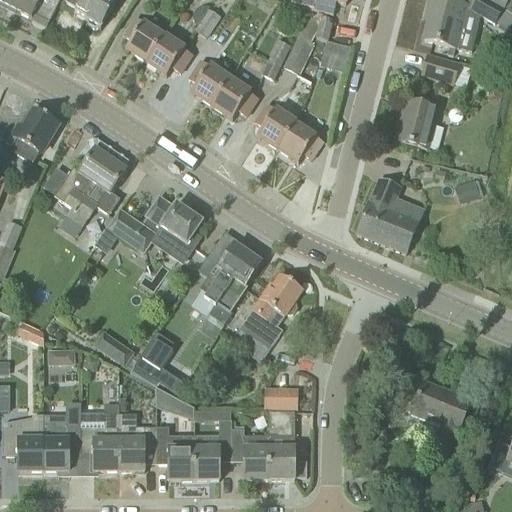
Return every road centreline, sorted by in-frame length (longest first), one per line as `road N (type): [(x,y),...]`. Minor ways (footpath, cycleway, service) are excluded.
road 1 (secondary): [(334,262),(0,57)]
road 2 (residential): [(334,262),(391,0)]
road 3 (residential): [(325,511),(334,384),(375,280)]
road 4 (secondary): [(511,337),(375,280)]
